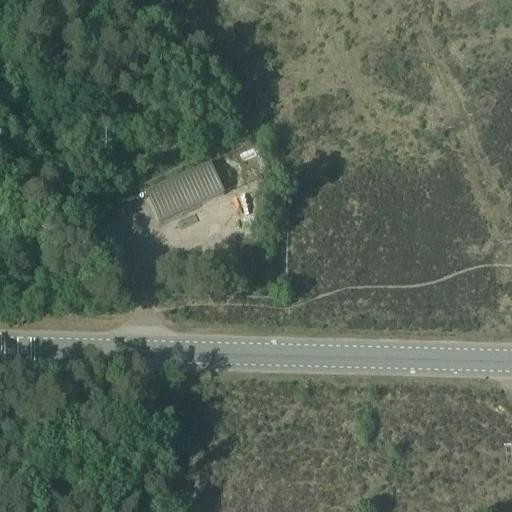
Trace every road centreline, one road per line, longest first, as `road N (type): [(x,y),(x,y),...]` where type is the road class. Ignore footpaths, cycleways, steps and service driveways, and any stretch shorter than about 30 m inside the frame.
road 1 (tertiary): [(511,363),(28,351)]
road 2 (track): [(406,0),(501,246),(511,358)]
